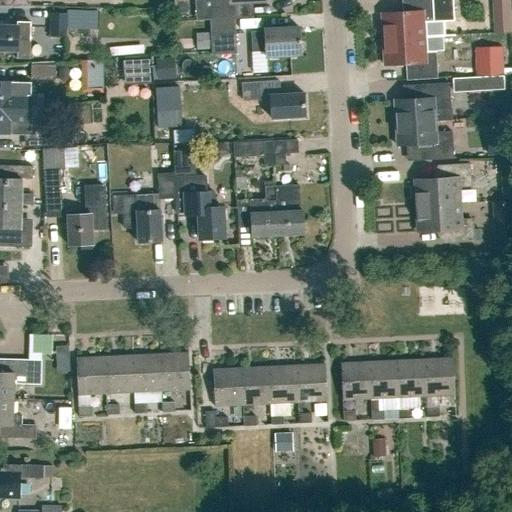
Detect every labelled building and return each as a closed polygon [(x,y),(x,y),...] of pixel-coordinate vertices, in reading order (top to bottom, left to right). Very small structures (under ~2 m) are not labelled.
[(209,21),(233,19),(232,3),(264,1),(264,0),(193,0),(195,21),(209,20),(209,21)] [(453,21),(451,0),(405,0),(406,12),(381,13),(383,40),(443,36),(443,21),(453,21)] [(508,0),(490,0),(493,34),(511,33),(508,0)] [(92,37),(92,15),(50,14),(50,37),(92,37)] [(233,19),(209,21),(211,54),(235,53),(233,19)] [(0,51),(30,52),(31,22),(17,22),(17,25),(0,24),(0,51)] [(301,55),(299,28),(264,30),(264,31),(250,32),(251,52),(260,52),(260,54),(266,54),(266,57),(301,55)] [(444,51),(443,36),(383,40),(384,66),(406,64),(406,80),(437,78),(435,51),(444,51)] [(473,76),(501,75),(500,46),(472,47),(473,76)] [(145,81),(143,57),(117,59),(118,83),(145,81)] [(175,57),(156,58),(157,80),(176,79),(175,57)] [(115,68),(114,59),(104,60),(105,69),(115,68)] [(100,60),(79,60),(80,92),(101,92),(100,60)] [(55,80),(56,65),(31,65),(31,80),(55,80)] [(501,78),(466,80),(467,93),(502,91),(501,78)] [(0,106),(30,108),(30,95),(31,83),(12,82),(0,81),(0,106)] [(280,95),(279,81),(242,84),(243,101),(271,100),(272,119),(305,117),(303,93),(280,95)] [(434,121),(451,120),(449,83),(421,85),(422,99),(394,101),(396,123),(434,121)] [(157,129),(181,127),(179,86),(155,88),(157,129)] [(30,121),(30,108),(0,106),(0,133),(11,133),(22,133),(22,129),(27,129),(27,127),(29,127),(30,121)] [(435,133),(434,121),(396,123),(397,145),(425,144),(426,160),(453,158),(452,132),(435,133)] [(172,143),(193,141),(192,129),(171,130),(172,143)] [(72,147),(71,130),(29,132),(30,147),(53,146),(53,149),(72,147)] [(273,140),(275,165),(284,164),(283,153),(296,152),(295,139),(273,140)] [(506,139),(491,140),(492,155),(507,153),(506,139)] [(272,165),(275,165),(273,140),(260,141),(262,166),(272,166),(272,165)] [(176,198),(177,213),(185,213),(186,215),(199,215),(200,239),(225,238),(224,207),(215,208),(214,192),(207,192),(206,176),(189,176),(187,151),(173,152),(174,173),(175,173),(176,198)] [(0,203),(22,204),(33,204),(34,194),(22,193),(22,178),(32,179),(33,166),(0,165),(0,203)] [(416,206),(459,203),(458,186),(470,186),(469,165),(441,166),(442,178),(415,180),(416,206)] [(61,195),(61,179),(60,170),(45,170),(47,195),(61,195)] [(159,199),(176,198),(175,173),(174,173),(158,174),(159,199)] [(511,175),(500,176),(502,201),(511,200),(511,175)] [(94,244),(93,232),(110,231),(107,183),(86,185),(88,214),(68,215),(69,246),(82,245),(82,249),(92,248),(92,244),(94,244)] [(276,186),(278,236),(304,234),(302,210),(300,210),(299,185),(276,186)] [(252,237),(278,236),(276,186),(265,187),(265,199),(240,200),(242,224),(251,223),(252,237)] [(405,231),(416,230),(414,192),(403,193),(405,231)] [(154,210),(153,195),(113,197),(114,214),(123,214),(124,228),(137,228),(138,243),(162,241),(161,210),(154,210)] [(21,218),(22,204),(0,203),(0,245),(32,246),(32,225),(25,218),(21,218)] [(459,203),(416,206),(418,232),(445,230),(446,242),(474,240),(472,219),(460,220),(459,203)] [(494,250),(511,249),(511,224),(493,225),(494,250)] [(160,354),(162,391),(190,389),(189,353),(160,354)] [(134,392),(162,391),(160,354),(133,356),(134,392)] [(107,394),(134,392),(133,356),(105,357),(107,394)] [(78,395),(107,394),(105,357),(76,358),(78,395)] [(425,359),(427,396),(455,394),(453,358),(425,359)] [(0,398),(14,399),(14,374),(28,375),(28,384),(41,384),(42,361),(0,359),(0,398)] [(399,397),(427,396),(425,359),(397,361),(399,397)] [(371,399),(399,397),(397,361),(369,362),(371,399)] [(343,400),(371,399),(369,362),(341,363),(343,400)] [(297,366),(298,402),(327,400),(325,364),(297,366)] [(271,403),(298,402),(297,366),(269,367),(271,403)] [(243,405),(271,403),(269,367),(242,368),(243,405)] [(215,406),(243,405),(242,368),(213,370),(215,406)] [(13,425),(14,399),(0,398),(0,425),(0,432),(0,437),(35,439),(36,425),(13,425)] [(163,412),(175,411),(174,402),(162,402),(163,412)] [(135,413),(147,413),(147,403),(135,404),(135,413)] [(108,415),(120,414),(119,405),(107,405),(108,415)] [(79,416),(92,416),(91,406),(79,406),(79,416)] [(54,428),(69,428),(69,407),(54,407),(54,428)] [(427,417),(439,417),(439,407),(427,408),(427,417)] [(399,418),(412,418),(411,408),(399,409),(399,418)] [(372,420),(384,419),(384,409),(372,410),(372,420)] [(215,417),(215,411),(206,411),(206,427),(228,426),(228,416),(215,417)] [(344,421),(356,420),(355,411),(343,411),(344,421)] [(299,423),(311,422),(311,413),(299,413),(299,423)] [(272,424),(284,423),(283,414),(271,414),(272,424)] [(244,425),(256,425),(256,415),(244,416),(244,425)] [(274,433),(275,452),(293,451),(292,433),(274,433)] [(373,457),(385,456),(384,439),(372,439),(373,457)] [(43,478),(43,466),(29,465),(3,464),(3,468),(0,467),(0,496),(3,497),(3,496),(20,496),(21,477),(28,477),(43,478)]
